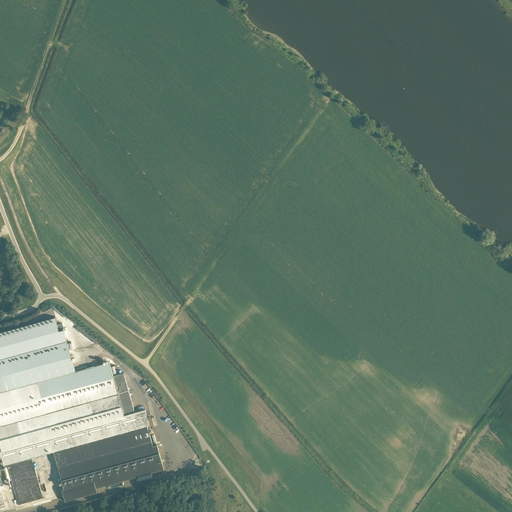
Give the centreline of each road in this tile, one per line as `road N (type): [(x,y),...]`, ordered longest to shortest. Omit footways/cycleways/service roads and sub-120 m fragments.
road 1 (unclassified): [(40,296),(60,294),(145,364),(254,508)]
road 2 (track): [(145,364),(281,174)]
road 3 (track): [(0,157),(66,0)]
road 4 (track): [(0,181),(60,294)]
